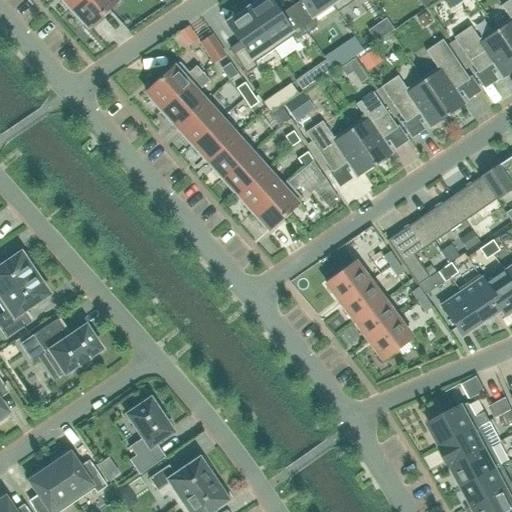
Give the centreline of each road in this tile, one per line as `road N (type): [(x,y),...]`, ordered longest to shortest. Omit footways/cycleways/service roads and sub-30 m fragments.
road 1 (residential): [(246,296),(511,120)]
road 2 (residential): [(246,296),(68,93)]
road 3 (residential): [(155,357),(0,184)]
road 4 (residential): [(277,511),(155,357)]
road 5 (residential): [(155,357),(0,463)]
road 6 (residential): [(353,423),(511,348)]
road 7 (residential): [(68,93),(206,0)]
road 8 (residential): [(353,423),(246,296)]
